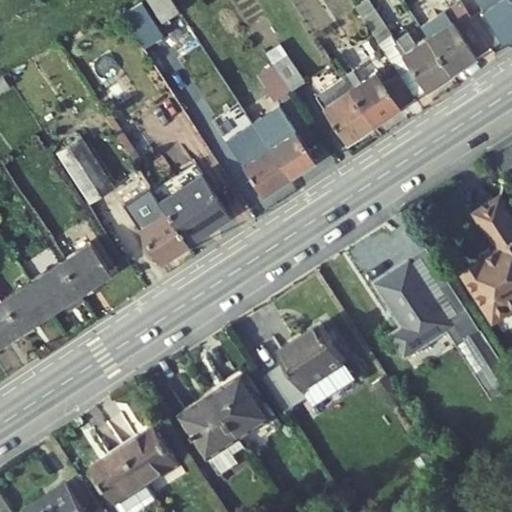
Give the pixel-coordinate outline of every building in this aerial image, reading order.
[(172,6),(168,0),(149,0),(159,14),(172,6)] [(511,0),(476,0),(482,9),(470,17),(489,47),(511,31),(511,0)] [(464,8),(426,33),(450,70),(472,55),(473,57),(489,47),(470,17),(464,8)] [(399,53),(388,60),(411,95),(450,70),(426,33),(407,45),(404,42),(395,48),(399,53)] [(269,51),(275,59),(292,86),(293,88),(307,79),(283,42),(269,51)] [(275,59),(258,70),(275,97),(292,86),(275,59)] [(348,71),(339,77),(369,122),(411,95),(388,60),(355,81),(348,71)] [(225,75),(201,90),(227,133),(252,117),(225,75)] [(339,77),(310,95),(340,141),(369,122),(339,77)] [(300,133),(273,150),(292,180),(319,163),(300,133)] [(84,139),(60,154),(92,205),(116,190),(84,139)] [(511,146),(482,166),(495,187),(511,176),(511,146)] [(273,150),(246,167),(265,197),(292,180),(273,150)] [(158,195),(170,214),(190,246),(231,220),(199,169),(158,195)] [(503,254),(496,259),(511,283),(511,223),(500,206),(480,219),(503,254)] [(170,214),(144,230),(164,262),(190,246),(170,214)] [(92,245),(62,264),(85,299),(95,293),(91,287),(111,274),(92,245)] [(511,283),(496,259),(465,279),(496,325),(511,314),(511,283)] [(409,262),(381,281),(427,348),(454,330),(409,262)] [(62,264),(33,283),(52,313),(72,300),(76,305),(85,299),(62,264)] [(381,281),(374,286),(405,332),(390,342),(405,363),(427,348),(381,281)] [(33,283),(3,302),(26,338),(36,331),(33,325),(52,313),(33,283)] [(0,297),(0,346),(13,339),(16,344),(26,338),(3,302),(0,297)] [(320,331),(279,359),(315,411),(352,385),(341,370),(345,367),(320,331)] [(481,336),(465,347),(487,380),(503,369),(481,336)] [(356,382),(345,367),(341,370),(352,385),(356,382)] [(244,383),(213,403),(238,442),(269,422),(244,383)] [(213,403),(182,423),(218,479),(237,467),(232,459),(244,451),(238,442),(213,403)] [(155,433),(123,453),(147,492),(179,472),(155,433)] [(123,453),(92,473),(96,479),(90,484),(95,492),(102,488),(116,511),(150,511),(157,508),(147,492),(123,453)] [(76,511),(63,492),(31,511),(94,511),(95,511),(94,511),(76,511)]
